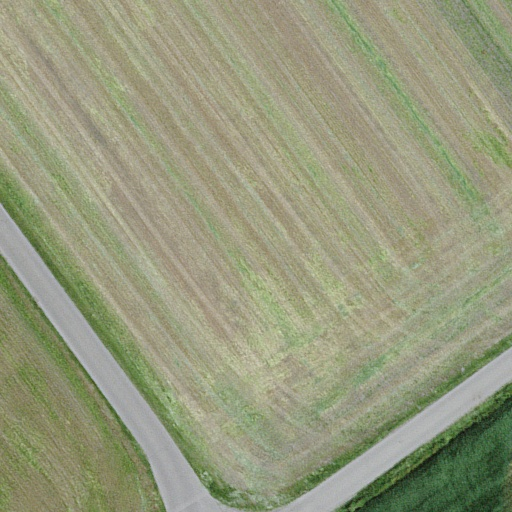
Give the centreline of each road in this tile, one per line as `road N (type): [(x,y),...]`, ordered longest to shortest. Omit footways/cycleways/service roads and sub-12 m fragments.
road 1 (unclassified): [(0,236),(197,511)]
road 2 (track): [(298,511),(511,353)]
